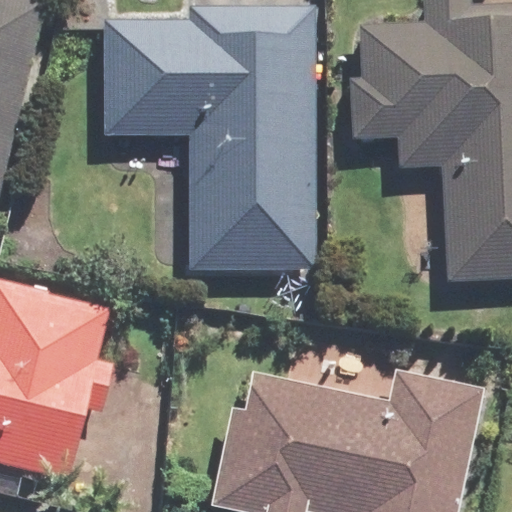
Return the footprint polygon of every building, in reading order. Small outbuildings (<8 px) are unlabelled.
[(0,0),(0,150),(34,3),(22,0),(0,0)] [(511,280),(511,7),(461,10),(460,0),(414,0),(416,29),(350,32),(353,81),(341,82),(344,144),(387,142),(388,172),(433,170),(439,284),(511,280)] [(183,275),(306,275),(305,9),(182,10),(182,24),(99,24),(99,142),(183,142),(183,275)] [(0,467),(58,483),(76,411),(91,415),(103,369),(88,365),(102,310),(0,284),(0,467)] [(447,511),(473,390),(388,372),(380,405),(246,376),(237,416),(221,413),(200,509),(213,511),(447,511)]
